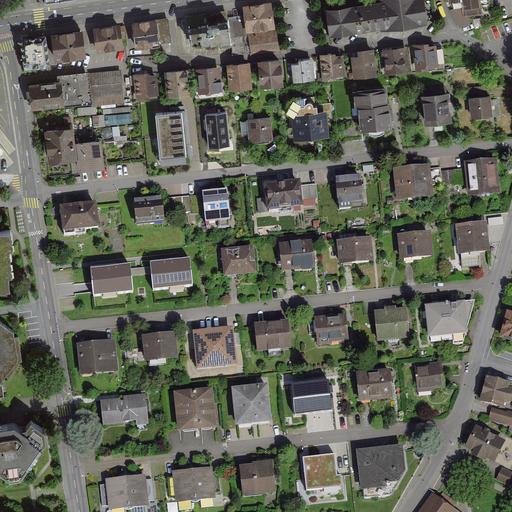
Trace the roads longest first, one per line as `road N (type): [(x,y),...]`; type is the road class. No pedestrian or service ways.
road 1 (residential): [(511,143),(31,194)]
road 2 (residential): [(172,0),(179,51),(191,60),(461,36),(511,73)]
road 3 (residential): [(31,194),(79,511)]
road 4 (residential): [(511,237),(456,421),(407,511)]
road 5 (primary): [(172,0),(0,25)]
road 6 (residential): [(30,180),(0,25)]
